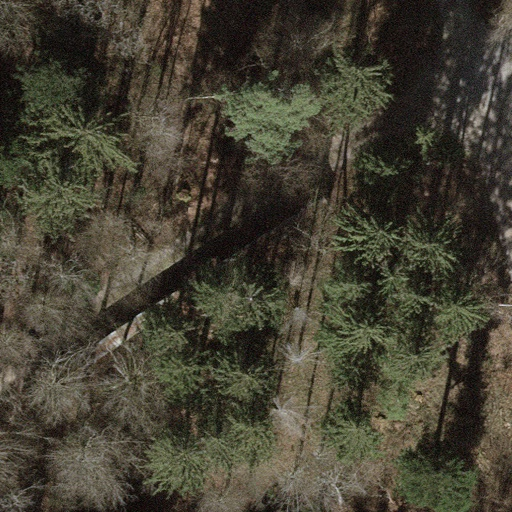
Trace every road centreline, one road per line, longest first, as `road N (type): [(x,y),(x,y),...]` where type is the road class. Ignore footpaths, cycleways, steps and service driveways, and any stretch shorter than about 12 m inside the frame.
road 1 (track): [(0,375),(475,76),(511,66)]
road 2 (track): [(511,210),(457,0)]
